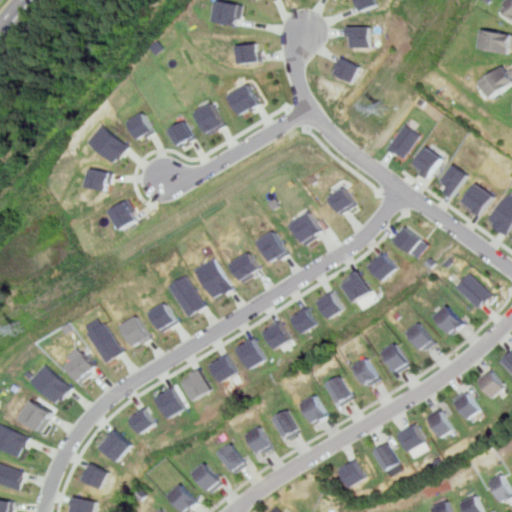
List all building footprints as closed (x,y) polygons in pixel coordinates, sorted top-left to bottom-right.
[(221,0),(217,20),(242,25),(247,4),(227,0),(221,0)] [(359,0),(363,10),(381,5),(379,0),(359,0)] [(374,46),(374,25),(349,26),(350,36),(353,36),(353,46),(374,46)] [(483,47),(511,52),(511,31),(486,27),(483,47)] [(242,62),(263,60),(262,42),(240,44),(242,62)] [(337,73),(356,81),(362,65),(343,57),(337,73)] [(481,80),(492,98),(511,85),(511,67),(509,63),(481,80)] [(243,114),(263,104),(253,84),(233,93),(243,114)] [(199,111),(212,134),(228,125),(215,102),(199,111)] [(156,132),(148,112),(132,118),(140,139),(156,132)] [(183,147),(198,138),(188,120),(172,128),(183,147)] [(90,140),(118,163),(132,146),(104,123),(90,140)] [(406,158),(422,132),(405,123),(390,148),(406,158)] [(415,164),(432,176),(445,156),(428,145),(415,164)] [(444,179),(451,184),(447,190),(455,195),(471,174),(456,163),(444,179)] [(115,172),(93,167),(90,185),(111,190),(115,172)] [(497,195),(479,182),(466,201),(484,214),(497,195)] [(335,196),(347,214),(361,204),(349,187),(335,196)] [(508,233),(511,227),(511,192),(490,220),(508,233)] [(114,208),(125,229),(143,219),(132,199),(114,208)] [(329,232),(317,210),(297,221),(310,243),(329,232)] [(398,239),(422,257),(432,243),(409,225),(398,239)] [(265,239),(277,261),(293,252),(281,230),(265,239)] [(247,281),(266,270),(256,252),(236,262),(247,281)] [(386,279),(401,269),(389,252),(374,262),(386,279)] [(236,288),(219,257),(200,267),(217,298),(236,288)] [(348,283),(358,301),(376,291),(364,269),(356,274),(357,278),(348,283)] [(462,285),(482,307),(498,293),(475,272),(462,285)] [(208,306),(192,274),(174,283),(190,315),(208,306)] [(348,309),(338,291),(323,299),(333,318),(348,309)] [(153,311),(164,331),(181,322),(170,302),(153,311)] [(470,323),(452,303),(439,315),(457,335),(470,323)] [(305,333),(320,324),(309,305),(294,314),(305,333)] [(124,324),(138,346),(153,337),(140,314),(124,324)] [(90,332),(109,362),(126,351),(107,321),(90,332)] [(276,348),(293,339),(283,321),(267,329),(276,348)] [(439,342),(426,321),(413,329),(427,350),(439,342)] [(267,359),(255,338),(240,347),(252,368),(267,359)] [(402,372),(415,363),(400,341),(387,350),(402,372)] [(100,367),(87,351),(69,365),(83,381),(100,367)] [(222,381),(239,372),(230,354),(213,363),(222,381)] [(370,386),(384,379),(373,356),(358,364),(370,386)] [(75,385),(46,363),(33,381),(62,402),(75,385)] [(195,377),(187,380),(195,399),(213,391),(203,368),(193,372),(195,377)] [(497,397),(511,386),(496,369),(482,380),(497,397)] [(331,383),(345,404),(358,396),(344,374),(331,383)] [(186,409),(176,387),(160,395),(170,417),(186,409)] [(473,419),(486,409),(471,389),(458,399),(473,419)] [(332,415),(320,393),(305,401),(318,423),(332,415)] [(56,412),(35,399),(23,417),(44,431),(56,412)] [(158,423),(147,406),(132,415),(143,433),(158,423)] [(278,415),(291,438),(305,430),(291,407),(278,415)] [(432,415),(445,437),(458,429),(445,407),(432,415)] [(0,445),(25,455),(33,434),(0,422),(0,445)] [(404,432),(415,450),(431,442),(420,422),(404,432)] [(251,433),(264,454),(277,446),(264,425),(251,433)] [(122,460),(135,442),(115,428),(102,446),(122,460)] [(252,462),(236,441),(223,451),(238,472),(252,462)] [(379,450),(390,470),(405,462),(393,441),(379,450)] [(344,466),(357,488),(371,478),(358,457),(344,466)] [(0,480),(22,489),(29,470),(0,460),(0,480)] [(197,471),(214,491),(226,481),(209,461),(197,471)] [(85,479),(105,487),(112,470),(93,462),(85,479)] [(511,499),(511,483),(505,472),(493,479),(507,502),(511,499)] [(190,511),(203,499),(184,482),(172,495),(190,511)] [(464,501),(470,511),(489,511),(479,493),(464,501)] [(97,511),(99,499),(75,496),(72,511),(97,511)] [(0,511),(16,511),(19,500),(0,497),(0,511)] [(437,511),(456,511),(451,499),(435,506),(437,511)]
